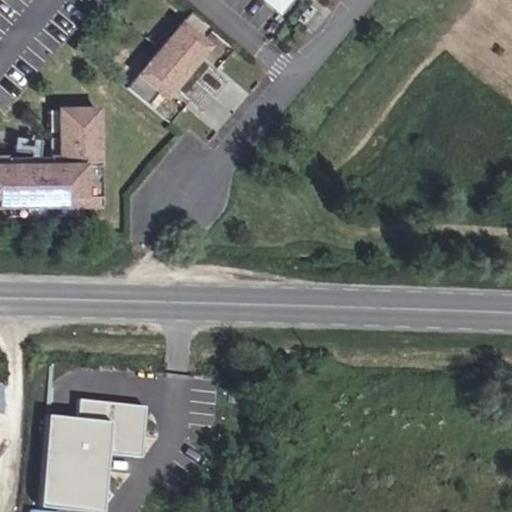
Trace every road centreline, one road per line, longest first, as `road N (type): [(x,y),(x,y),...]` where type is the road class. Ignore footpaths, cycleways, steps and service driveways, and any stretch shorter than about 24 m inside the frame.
road 1 (residential): [(369,0),(152,244),(151,304)]
road 2 (tertiary): [(511,320),(151,304)]
road 3 (tertiary): [(151,304),(0,300)]
